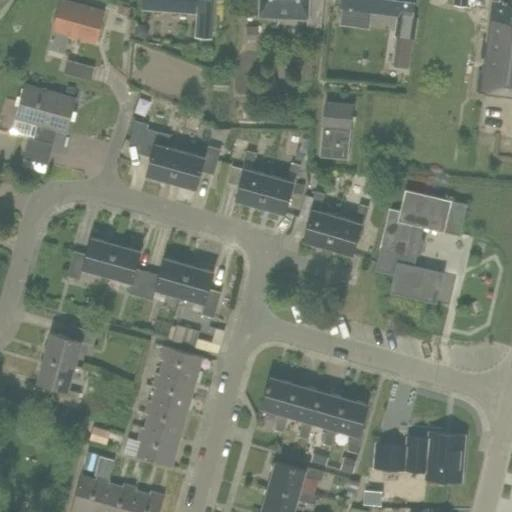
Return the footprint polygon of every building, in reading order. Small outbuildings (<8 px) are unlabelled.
[(69,0),(59,0),(52,28),(47,47),(64,52),(70,33),(95,40),(104,10),(69,0)] [(142,0),(142,7),(195,11),(195,0),(142,0)] [(197,0),(195,37),(212,38),(215,0),(197,0)] [(308,25),(322,26),(323,0),(260,0),(260,14),(308,17),(308,25)] [(417,16),(412,15),(414,0),(342,0),(342,8),(397,15),(394,34),(396,34),(414,36),(417,16)] [(476,91),(511,96),(511,95),(511,0),(490,0),(486,37),(483,37),(480,57),(484,58),(482,72),(478,72),(476,91)] [(149,32),(145,25),(138,23),(134,35),(146,39),(149,32)] [(258,40),(258,27),(247,26),(247,39),(258,40)] [(408,51),(410,36),(396,34),(394,49),(408,51)] [(63,72),(90,80),(94,66),(67,58),(63,72)] [(57,129),(68,131),(77,96),(24,83),(15,117),(37,123),(34,138),(29,137),(25,155),(48,161),(57,129)] [(348,157),(350,139),(353,103),(325,101),(320,155),(348,157)] [(171,179),(180,148),(167,145),(170,134),(159,130),(146,127),(148,122),(134,118),(128,141),(141,145),(139,152),(151,155),(147,172),(171,179)] [(180,148),(171,179),(196,186),(201,169),(213,172),(220,147),(208,144),(205,155),(180,148)] [(306,161),(308,150),(302,149),(297,152),(295,158),(306,161)] [(261,204),(269,173),(251,168),(255,152),(247,150),(242,166),(233,163),(228,181),(239,184),(235,197),(261,204)] [(286,178),(269,173),(261,204),(285,210),(294,180),(295,181),(300,164),(291,161),(286,178)] [(326,189),(316,186),(314,194),(305,191),(297,219),(308,223),(304,238),(328,245),(337,213),(320,208),(326,189)] [(422,225),(459,233),(466,203),(450,200),(406,189),(401,210),(390,208),(375,268),(395,273),(390,291),(423,299),(435,301),(443,271),(412,265),(415,254),(421,250),(423,241),(419,235),(422,225)] [(337,213),(328,245),(353,252),(361,221),(364,222),(369,204),(359,202),(355,218),(337,213)] [(107,272),(115,242),(91,235),(86,252),(73,249),(66,273),(81,277),(84,266),(107,272)] [(140,249),(115,242),(107,272),(132,279),(128,290),(141,294),(148,269),(135,266),(140,249)] [(181,293),(189,262),(165,256),(160,273),(148,269),(141,294),(153,297),(156,286),(181,293)] [(213,269),(189,262),(181,293),(205,300),(202,311),(214,315),(221,290),(208,287),(213,269)] [(44,355),(74,363),(78,351),(82,339),(90,341),(93,342),(96,330),(71,323),(68,334),(51,330),(44,355)] [(199,330),(176,324),(172,340),(195,346),(199,330)] [(132,435),(128,452),(180,464),(207,353),(166,344),(143,438),(132,435)] [(68,387),(74,363),(44,355),(37,379),(54,384),(51,396),(76,404),(80,391),(68,387)] [(283,430),(288,413),(285,413),(294,381),(269,374),(260,405),(280,411),(276,427),(283,430)] [(285,413),(288,413),(303,418),(298,434),(308,437),(312,420),(310,419),(318,388),(294,381),(285,413)] [(332,444),(337,427),(334,426),(343,395),(318,388),(310,419),(312,420),(328,425),(323,441),(332,444)] [(334,426),(337,427),(352,431),(348,448),(357,451),(362,432),(359,432),(368,402),(343,395),(334,426)] [(107,443),(110,430),(94,425),(90,439),(107,443)] [(461,480),(464,434),(429,431),(428,438),(407,436),(406,444),(375,442),(373,466),(426,471),(425,477),(461,480)] [(353,472),(356,460),(343,456),(340,469),(353,472)] [(274,458),(262,511),(297,511),(307,465),(274,458)] [(86,471),(76,511),(80,511),(163,511),(168,493),(86,471)] [(357,493),(360,482),(351,479),(347,490),(357,493)]
